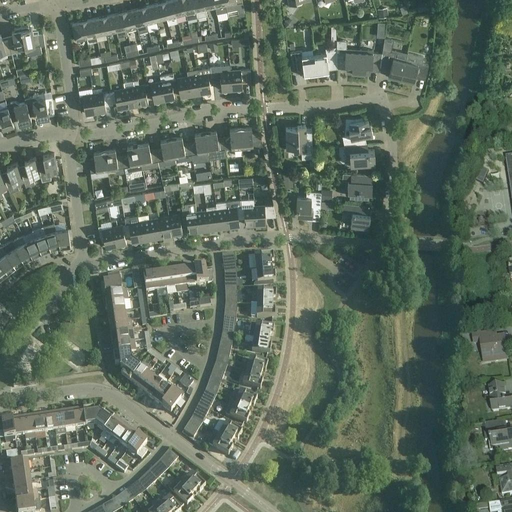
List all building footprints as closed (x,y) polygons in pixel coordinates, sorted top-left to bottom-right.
[(178,23),(177,17),(172,0),(170,0),(162,2),(167,19),(168,25),(178,23)] [(186,14),(182,0),(172,0),(177,17),(186,14)] [(197,18),(193,0),(182,0),(186,14),(187,20),(197,18)] [(207,16),(206,10),(203,0),(193,0),(197,18),(207,16)] [(216,8),(214,0),(203,0),(206,10),(216,8)] [(228,12),(225,0),(214,0),(216,8),(218,14),(228,12)] [(245,13),(242,0),(225,0),(228,12),(238,9),(239,14),(245,13)] [(167,19),(162,2),(152,5),(157,22),(167,19)] [(157,22),(152,5),(143,8),(147,25),(157,22)] [(149,31),(147,25),(143,8),(133,10),(137,27),(139,33),(149,31)] [(137,27),(133,10),(127,12),(127,11),(123,12),(127,30),(137,27)] [(127,30),(123,12),(119,13),(119,14),(113,15),(116,32),(117,32),(118,38),(128,36),(127,30)] [(116,32),(113,15),(103,17),(106,34),(116,32)] [(106,34),(103,17),(92,19),(96,37),(96,36),(106,34)] [(96,37),(92,19),(82,21),(86,39),(87,38),(88,44),(98,42),(96,36),(96,37)] [(86,39),(82,21),(72,23),(76,41),(86,39)] [(33,35),(32,31),(32,28),(29,29),(29,26),(21,27),(26,48),(27,54),(33,53),(36,54),(42,53),(41,48),(45,47),(43,33),(33,35)] [(26,48),(21,27),(14,29),(15,32),(12,32),(14,39),(8,41),(12,54),(17,53),(16,50),(26,48)] [(3,42),(2,38),(1,35),(0,35),(0,59),(7,57),(6,55),(12,54),(8,41),(3,42)] [(382,53),(380,66),(391,69),(389,76),(401,79),(405,61),(394,58),(395,53),(391,52),(394,40),(384,38),(382,53)] [(358,73),(359,50),(346,49),(346,41),(337,41),(337,47),(337,51),(337,69),(351,70),(351,73),(358,73)] [(208,51),(207,44),(198,46),(199,53),(208,51)] [(325,70),(337,69),(337,51),(337,47),(325,49),(326,53),(314,55),(317,74),(325,73),(325,70)] [(379,72),(380,66),(382,53),(373,53),(373,51),(359,50),(358,73),(365,74),(365,71),(379,72)] [(317,74),(314,55),(302,56),(302,52),(290,53),(295,74),(308,73),(308,75),(317,74)] [(426,77),(429,65),(422,63),(424,57),(407,53),(405,61),(401,79),(414,82),(416,75),(426,77)] [(92,64),(90,58),(78,60),(79,66),(92,64)] [(131,67),(129,61),(120,63),(121,69),(131,67)] [(121,69),(120,63),(107,66),(108,72),(121,69)] [(210,85),(213,85),(211,73),(210,68),(197,70),(198,76),(201,93),(211,91),(210,85)] [(201,93),(198,76),(197,70),(187,72),(188,77),(191,95),(201,93)] [(242,82),(251,81),(251,70),(231,72),(232,89),(243,88),(242,82)] [(232,89),(231,72),(211,73),(213,85),(221,84),(222,90),(232,89)] [(173,74),(160,76),(161,82),(165,100),(175,98),(174,92),(177,91),(174,80),(173,74)] [(191,95),(188,77),(174,80),(177,91),(179,91),(181,97),(191,95)] [(147,97),(150,96),(148,85),(140,86),(138,80),(134,81),(138,105),(148,103),(147,97)] [(138,105),(134,81),(123,83),(125,89),(128,107),(138,105)] [(164,100),(161,82),(148,85),(150,96),(153,96),(154,102),(164,100)] [(128,107),(125,89),(112,92),(109,92),(111,104),(117,103),(118,109),(128,107)] [(105,105),(111,104),(109,92),(93,95),(96,112),(106,111),(105,105)] [(45,98),(44,93),(33,95),(33,97),(25,99),(26,102),(27,102),(30,114),(35,113),(36,111),(38,113),(36,114),(37,120),(49,117),(49,116),(54,115),(51,97),(45,98)] [(96,112),(93,95),(80,97),(81,109),(85,108),(86,114),(96,112)] [(14,126),(12,119),(7,104),(6,100),(0,102),(0,121),(3,122),(1,124),(3,130),(14,126)] [(32,121),(30,114),(27,102),(26,102),(20,104),(16,102),(15,101),(7,104),(12,119),(17,117),(18,116),(20,117),(19,119),(20,124),(32,121)] [(368,119),(362,121),(362,119),(356,120),(347,120),(346,129),(349,129),(350,135),(343,136),(344,145),(345,146),(363,145),(361,137),(373,135),(371,125),(369,125),(368,119)] [(286,128),(287,151),(302,150),(302,155),(313,155),(312,131),(306,131),(306,125),(297,126),(297,128),(286,128)] [(252,128),(240,129),(243,153),(250,153),(250,148),(263,147),(261,135),(252,135),(252,128)] [(243,156),(243,153),(240,129),(230,130),(230,137),(224,138),(226,150),(235,149),(236,156),(243,156)] [(216,131),(206,133),(210,159),(218,158),(217,151),(226,150),(224,138),(218,139),(216,131)] [(210,159),(206,133),(195,135),(196,142),(190,143),(192,155),(193,162),(210,159)] [(182,137),(171,139),(176,163),(183,162),(182,157),(192,155),(190,143),(184,144),(182,137)] [(176,163),(171,139),(160,141),(162,149),(156,150),(158,162),(168,160),(169,164),(176,163)] [(149,143),(138,146),(142,170),(150,168),(149,163),(158,162),(156,150),(150,151),(149,143)] [(368,144),(363,145),(345,146),(345,154),(349,159),(350,168),(360,167),(360,165),(375,164),(375,150),(368,150),(368,144)] [(142,170),(138,146),(127,148),(128,155),(123,156),(125,173),(142,170)] [(115,150),(105,151),(108,176),(125,173),(123,156),(117,157),(115,150)] [(108,176),(105,151),(94,153),(95,161),(89,162),(91,174),(97,173),(97,177),(108,176)] [(43,163),(38,164),(40,175),(42,182),(51,180),(50,173),(58,171),(54,153),(43,155),(44,161),(43,163)] [(40,175),(38,164),(36,157),(25,160),(26,166),(25,168),(20,169),(23,180),(26,187),(35,184),(33,177),(40,175)] [(23,180),(20,169),(18,163),(7,167),(9,172),(8,174),(3,176),(7,187),(10,193),(19,190),(16,183),(23,180)] [(481,168),(476,181),(482,184),(488,171),(481,168)] [(372,190),(373,176),(343,174),(342,181),(348,181),(347,191),(350,191),(349,197),(369,198),(369,190),(372,190)] [(251,192),(267,189),(265,182),(249,185),(251,192)] [(179,189),(178,183),(164,185),(165,192),(175,190),(179,189)] [(212,193),(210,183),(203,184),(204,192),(205,194),(212,193)] [(194,193),(204,192),(203,184),(193,185),(193,186),(194,193)] [(237,194),(249,193),(248,184),(237,184),(237,194)] [(155,198),(155,192),(144,194),(146,200),(155,198)] [(320,221),(321,201),(321,193),(307,192),(306,198),(297,197),(296,208),(298,208),(298,216),(307,217),(307,218),(308,220),(309,220),(320,221)] [(146,200),(144,194),(134,196),(136,202),(146,200)] [(136,202),(134,196),(121,198),(123,204),(136,202)] [(255,224),(254,206),(254,199),(240,200),(241,207),(242,219),(245,219),(245,225),(255,224)] [(239,219),(242,219),(241,207),(240,200),(226,202),(229,227),(240,225),(239,219)] [(109,211),(108,207),(107,201),(95,204),(96,209),(96,214),(109,211)] [(229,227),(226,202),(216,203),(216,206),(219,228),(229,227)] [(64,210),(62,204),(62,203),(50,206),(51,212),(64,210)] [(371,207),(371,206),(344,203),(343,211),(342,220),(351,221),(351,225),(368,227),(370,214),(366,213),(367,207),(371,207)] [(199,230),(196,213),(195,204),(186,205),(186,207),(182,208),(183,215),(185,226),(188,226),(188,232),(199,230)] [(266,218),(276,217),(273,205),(254,206),(255,224),(266,224),(266,218)] [(216,206),(206,208),(207,212),(209,229),(219,228),(216,206)] [(209,229),(207,212),(196,213),(199,230),(209,229)] [(16,222),(27,218),(26,214),(14,219),(15,221),(16,222)] [(14,219),(13,215),(6,219),(1,222),(3,225),(4,227),(15,221),(14,219)] [(152,238),(149,221),(148,215),(138,217),(139,223),(142,240),(152,238)] [(182,227),(185,226),(183,215),(170,217),(173,235),(183,233),(182,227)] [(142,240),(139,223),(138,217),(138,216),(125,218),(126,225),(128,236),(131,236),(132,242),(142,240)] [(173,235),(170,217),(159,219),(163,236),(173,235)] [(163,236),(159,219),(149,221),(152,238),(163,236)] [(54,223),(43,227),(51,249),(54,248),(57,247),(59,247),(60,247),(56,231),(54,223)] [(125,237),(128,236),(126,225),(112,228),(116,245),(127,243),(125,237)] [(43,227),(33,231),(42,253),(43,252),(44,252),(45,251),(46,251),(47,251),(49,250),(51,249),(43,227)] [(56,231),(60,247),(71,246),(70,240),(73,239),(71,228),(57,230),(57,231),(56,231)] [(116,245),(112,228),(99,231),(102,243),(105,242),(106,248),(116,245)] [(33,231),(23,236),(26,242),(33,257),(34,256),(37,255),(38,254),(39,254),(40,254),(42,253),(33,231)] [(23,236),(13,242),(24,261),(28,259),(29,259),(31,258),(33,257),(26,242),(23,236)] [(12,240),(3,247),(16,266),(21,263),(24,261),(13,242),(12,240)] [(2,246),(0,247),(0,261),(8,272),(9,271),(10,271),(10,270),(11,269),(12,269),(14,268),(14,267),(16,266),(3,247),(2,246)] [(274,264),(273,255),(271,256),(270,252),(255,253),(256,270),(275,269),(272,269),(272,264),(274,264)] [(222,256),(223,265),(235,264),(234,254),(222,256)] [(205,267),(195,269),(198,286),(207,284),(207,285),(212,284),(213,283),(213,282),(213,281),(213,280),(212,272),(206,273),(205,267)] [(198,286),(195,269),(185,270),(187,287),(198,286)] [(275,269),(256,270),(258,283),(257,283),(254,286),(255,288),(274,287),(273,282),(276,282),(275,273),(272,274),(272,269),(275,269)] [(187,287),(185,270),(175,272),(177,289),(178,294),(188,293),(187,287)] [(177,289),(175,272),(164,273),(167,290),(177,289)] [(122,292),(119,273),(108,276),(109,283),(103,284),(105,295),(122,292)] [(167,290),(164,273),(154,275),(156,292),(167,290)] [(156,292),(154,275),(144,276),(146,293),(156,292)] [(141,289),(140,279),(133,280),(134,290),(141,289)] [(129,301),(127,291),(122,292),(105,295),(106,305),(123,302),(129,301)] [(258,291),(257,305),(276,305),(273,305),(273,301),(276,301),(276,292),(258,291)] [(211,306),(210,299),(199,301),(200,308),(211,306)] [(125,312),(123,302),(106,305),(108,315),(125,312)] [(276,306),(276,305),(257,305),(251,305),(251,317),(252,318),(257,318),(275,319),(276,310),(273,310),(273,306),(276,306)] [(126,322),(125,312),(108,315),(109,325),(126,322)] [(132,322),(126,322),(109,325),(111,335),(133,332),(132,322)] [(274,328),(251,325),(249,338),(272,342),(270,341),(270,337),(273,337),(274,328)] [(135,342),(133,332),(111,335),(112,345),(135,342)] [(484,349),(486,362),(506,359),(503,338),(491,340),(490,334),(473,336),(474,343),(481,342),(482,349),(484,349)] [(272,342),(249,338),(246,338),(246,343),(253,344),(252,352),(270,355),(272,346),(269,346),(270,342),(272,342)] [(136,352),(135,342),(112,345),(114,355),(131,353),(136,352)] [(231,351),(233,345),(221,342),(219,349),(231,351)] [(230,358),(231,351),(219,349),(218,355),(230,358)] [(132,363),(131,353),(114,355),(115,366),(120,365),(121,369),(132,363)] [(251,360),(247,373),(264,378),(265,377),(262,377),(263,372),(266,373),(268,365),(251,360)] [(130,383),(140,369),(132,363),(121,369),(124,372),(121,376),(130,383)] [(138,389),(148,375),(151,370),(144,364),(140,369),(130,383),(138,389)] [(222,382),(225,374),(214,370),(211,378),(222,382)] [(264,378),(247,373),(243,385),(261,391),(263,382),(261,381),(262,377),(264,378)] [(146,395),(156,381),(148,375),(138,389),(146,395)] [(156,381),(146,395),(154,401),(168,383),(159,377),(156,381)] [(188,390),(194,383),(185,377),(180,384),(188,390)] [(220,388),(222,382),(211,378),(209,384),(220,388)] [(168,383),(154,401),(162,407),(176,389),(168,383)] [(511,409),(511,401),(511,397),(505,397),(504,386),(489,388),(490,400),(492,412),(511,409)] [(183,397),(183,395),(176,389),(162,407),(171,413),(183,397)] [(254,408),(257,400),(237,391),(235,392),(231,403),(252,412),(250,411),(251,407),(254,408)] [(210,411),(213,405),(202,400),(199,406),(210,411)] [(252,412),(231,403),(226,414),(227,416),(247,425),(250,416),(248,415),(249,411),(252,412)] [(206,417),(210,411),(199,406),(196,412),(206,417)] [(96,426),(99,414),(95,414),(94,409),(84,411),(86,428),(96,426)] [(86,428),(84,411),(74,412),(76,429),(86,428)] [(76,429),(74,412),(63,414),(66,431),(76,429)] [(104,432),(114,418),(106,412),(102,416),(99,414),(96,426),(104,432)] [(66,431),(63,414),(53,415),(56,432),(56,437),(66,436),(66,431)] [(56,432),(53,415),(43,417),(45,434),(56,432)] [(45,434),(43,417),(33,418),(35,435),(45,434)] [(36,440),(35,435),(33,418),(22,420),(25,437),(25,441),(36,440)] [(104,432),(100,437),(108,443),(112,438),(122,425),(114,418),(104,432)] [(25,437),(22,420),(12,421),(15,438),(25,437)] [(15,438),(12,421),(2,422),(3,432),(0,432),(0,440),(5,439),(6,444),(13,442),(15,442),(15,438)] [(238,441),(242,433),(223,422),(220,423),(214,432),(235,445),(236,445),(233,443),(236,439),(238,441)] [(511,428),(500,431),(499,422),(484,424),(486,434),(484,434),(486,441),(490,440),(492,452),(511,449),(511,428)] [(120,445),(131,431),(122,425),(112,438),(120,445)] [(194,438),(198,433),(188,426),(184,432),(194,438)] [(129,451),(139,437),(131,431),(120,445),(129,451)] [(214,432),(209,442),(209,445),(213,447),(210,452),(224,461),(227,455),(229,457),(233,449),(231,448),(233,444),(235,445),(214,432)] [(148,453),(143,449),(147,443),(139,437),(129,451),(142,461),(148,453)] [(169,451),(165,457),(174,464),(178,459),(169,451)] [(18,459),(17,452),(6,453),(7,460),(18,459)] [(29,472),(28,461),(11,464),(12,474),(29,472)] [(129,468),(120,462),(116,467),(125,474),(129,468)] [(499,477),(502,496),(511,494),(511,466),(496,469),(497,478),(499,477)] [(162,477),(154,468),(149,473),(158,481),(162,477)] [(31,482),(29,472),(12,474),(14,484),(31,482)] [(158,481),(149,473),(144,477),(153,486),(158,481)] [(192,475),(183,485),(197,497),(195,495),(198,492),(200,494),(206,487),(192,475)] [(197,497),(183,485),(178,480),(169,490),(187,507),(193,500),(191,499),(194,495),(196,497),(197,497)] [(32,492),(31,482),(14,484),(15,495),(32,492)] [(138,495),(145,490),(139,483),(128,491),(135,501),(140,497),(138,495)] [(39,502),(37,491),(32,492),(15,495),(17,505),(39,502)] [(135,501),(128,491),(121,495),(129,505),(135,501)] [(159,499),(155,502),(163,511),(181,511),(169,498),(163,504),(159,499)] [(56,499),(49,500),(50,511),(57,510),(56,499)] [(511,511),(511,500),(501,502),(489,504),(489,511),(511,511)] [(40,501),(39,502),(17,505),(17,511),(39,511),(41,510),(40,501)] [(163,511),(155,502),(151,505),(155,510),(153,511),(163,511)]
